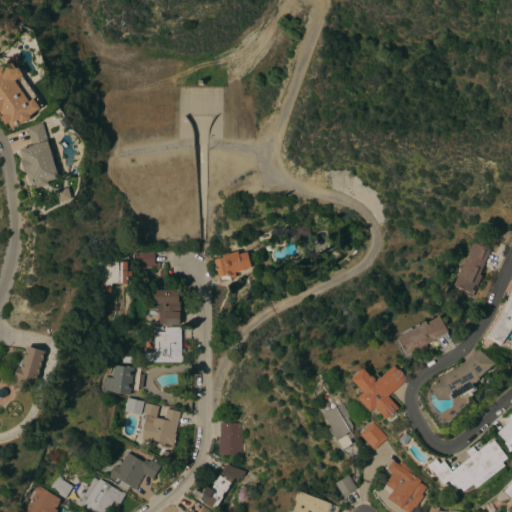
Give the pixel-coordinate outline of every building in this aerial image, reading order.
[(3,67),(9,62),(10,64),(11,63),(16,69),(17,67),(23,75),(21,76),(43,105),(40,107),(40,108),(30,116),(31,117),(22,124),(21,123),(12,129),(12,128),(10,129),(7,125),(5,126),(0,119),(0,117),(1,117),(0,115),(0,66),(1,66),(3,67)] [(43,123),(60,178),(48,182),(49,184),(37,188),(37,185),(33,186),(32,184),(30,184),(27,172),(25,173),(21,160),(23,160),(20,149),(32,146),(27,128),(43,123)] [(72,199),(61,202),(57,191),(69,188),(72,199)] [(308,225),(310,235),(297,236),(296,226),(308,225)] [(458,277),(456,277),(461,264),(463,265),(466,258),(467,259),(473,244),(475,245),(475,243),(478,244),(479,242),(486,245),(485,248),(490,250),(484,266),(486,267),(475,294),(470,292),(469,294),(458,289),(459,287),(455,285),(458,277)] [(237,251),(238,255),(246,252),(251,267),(244,269),(244,270),(234,273),(235,277),(229,279),(228,276),(226,277),(226,278),(222,279),(222,276),(217,278),(214,267),(215,266),(213,260),(223,257),(222,256),(237,251)] [(153,252),(153,263),(158,263),(158,268),(142,268),(142,266),(139,266),(139,254),(141,254),(143,252),(153,252)] [(127,271),(131,271),(131,276),(127,276),(127,284),(118,284),(118,283),(112,283),(112,286),(111,286),(111,292),(102,292),(102,279),(98,279),(99,261),(113,261),(113,262),(115,262),(115,263),(119,263),(119,261),(127,261),(127,271)] [(498,321),(511,288),(511,329),(501,346),(487,337),(498,321)] [(152,299),(150,299),(150,291),(154,291),(154,290),(178,290),(178,312),(179,312),(179,318),(180,318),(180,324),(179,324),(179,325),(164,325),(164,324),(158,324),(158,313),(156,313),(156,309),(152,309),(152,299)] [(412,328),(413,330),(415,328),(414,326),(419,324),(420,325),(422,324),(421,323),(426,321),(428,325),(430,324),(429,322),(438,317),(439,319),(441,318),(443,321),(445,320),(450,328),(447,330),(449,332),(427,344),(428,346),(418,352),(417,350),(412,353),(413,354),(405,358),(396,341),(399,340),(398,338),(402,336),(401,334),(412,328)] [(181,327),(181,352),(183,352),(184,354),(182,357),(182,360),(180,362),(143,363),(143,353),(151,353),(150,352),(153,352),(153,332),(164,332),(164,328),(181,327)] [(37,383),(28,380),(26,387),(12,384),(17,367),(21,368),(27,346),(45,351),(37,383)] [(495,364),(479,378),(480,379),(472,384),(474,387),(453,400),(438,400),(433,389),(439,378),(465,364),(480,350),(495,364)] [(113,365),(134,369),(130,390),(130,395),(100,391),(102,377),(111,378),(113,365)] [(364,368),(372,377),(373,376),(378,381),(395,366),(399,370),(400,370),(404,374),(403,375),(407,380),(388,396),(399,408),(386,419),(376,407),(371,412),(358,398),(364,393),(352,379),(364,368)] [(140,415),(124,411),(126,398),(143,401),(140,415)] [(175,434),(176,434),(173,446),(168,445),(168,444),(147,439),(147,440),(141,439),(143,430),(142,430),(145,414),(142,413),(144,403),(158,406),(155,418),(164,420),(166,409),(179,412),(175,434)] [(357,428),(351,431),(354,436),(349,439),(352,444),(342,450),(331,430),(332,430),(324,415),(343,403),(357,428)] [(511,413),(511,449),(505,442),(505,443),(502,440),(503,439),(497,433),(508,423),(505,420),(511,413)] [(240,438),(241,438),(241,446),(239,446),(239,456),(218,455),(218,437),(219,437),(220,422),(240,423),(240,438)] [(387,438),(373,450),(360,435),(373,422),(387,438)] [(476,488),(473,484),(463,492),(460,488),(456,491),(448,481),(443,485),(432,470),(430,471),(426,466),(435,459),(439,464),(443,461),(451,471),(470,457),(466,452),(472,446),(476,452),(488,443),(489,444),(494,440),(508,458),(502,462),(505,466),(476,488)] [(127,452),(143,462),(144,460),(148,462),(150,460),(153,462),(154,460),(158,462),(157,464),(160,466),(152,479),(143,474),(134,489),(118,479),(117,480),(115,479),(114,481),(108,477),(110,475),(109,474),(115,465),(118,467),(127,452)] [(409,511),(405,511),(386,498),(392,490),(383,484),(388,478),(387,478),(391,472),(391,473),(400,461),(412,470),(401,486),(404,488),(405,486),(411,491),(410,492),(412,493),(415,489),(421,494),(418,498),(419,499),(409,511)] [(240,479),(238,478),(237,480),(233,477),(225,492),(224,491),(221,496),(222,496),(214,509),(211,507),(210,508),(203,503),(203,502),(200,500),(203,494),(202,493),(206,486),(211,489),(226,464),(244,471),(240,479)] [(356,488),(344,496),(335,483),(348,475),(356,488)] [(61,478),(60,480),(71,486),(65,498),(48,489),(55,477),(56,477),(57,476),(61,478)] [(98,480),(99,479),(121,493),(122,492),(125,494),(119,504),(113,501),(110,505),(109,504),(104,511),(93,511),(77,502),(81,495),(82,496),(93,478),(98,480)] [(511,499),(503,492),(511,480),(511,499)] [(22,511),(35,491),(33,490),(36,484),(59,499),(57,502),(59,503),(56,508),(54,507),(54,508),(57,511),(56,511),(22,511)] [(330,503),(326,511),(313,511),(308,510),(308,511),(286,511),(293,511),(297,501),(295,500),(298,491),(330,503)]
